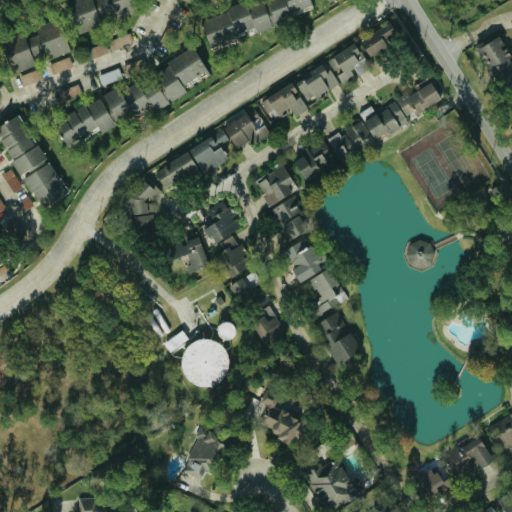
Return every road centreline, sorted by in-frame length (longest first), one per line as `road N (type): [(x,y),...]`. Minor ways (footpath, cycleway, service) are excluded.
road 1 (residential): [(0,307),(42,274),(135,158),(380,0)]
road 2 (residential): [(242,166),(298,319),(425,511)]
road 3 (tertiary): [(511,166),(405,0)]
road 4 (residential): [(409,63),(242,166)]
